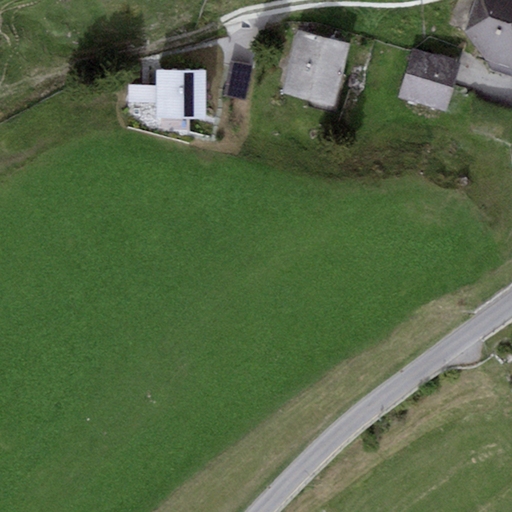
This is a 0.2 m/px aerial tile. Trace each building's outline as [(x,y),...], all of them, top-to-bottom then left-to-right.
[(511,0),(473,0),(462,29),(484,60),(487,60),(487,68),(511,74),(511,0)] [(350,41),(296,27),(279,89),(334,103),(350,41)] [(460,60),(410,46),(396,94),(446,109),(460,60)] [(231,60),(224,95),(246,100),(253,65),(231,60)] [(206,70),(157,70),(157,85),(156,103),(156,116),(206,116),(206,70)] [(156,103),(157,85),(128,84),(128,102),(156,103)] [(511,143),(511,112),(474,101),(465,130),(511,144),(511,143)]
